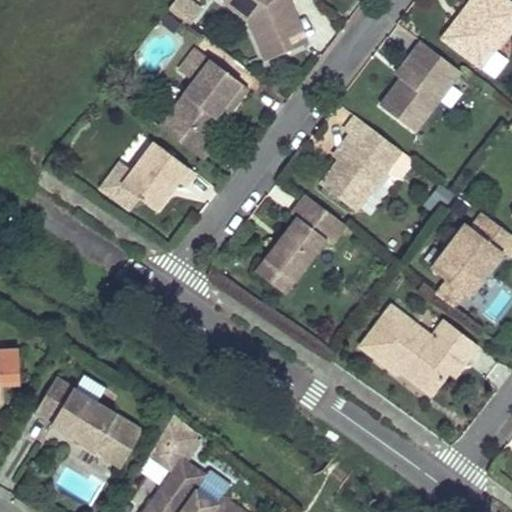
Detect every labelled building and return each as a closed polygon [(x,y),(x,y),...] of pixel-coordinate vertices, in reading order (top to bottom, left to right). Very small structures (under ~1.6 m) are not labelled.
[(192,0),(171,0),(166,8),(189,25),(202,6),(192,0)] [(246,2),(243,0),(222,0),(220,3),(236,14),(246,2)] [(243,0),(246,2),(236,14),(247,23),(263,61),(304,43),(288,3),(282,4),(280,0),(243,0)] [(511,28),(511,7),(502,0),(473,0),(461,16),(461,17),(465,20),(447,45),(480,70),(511,28)] [(465,20),(461,17),(442,41),(447,45),(465,20)] [(460,73),(421,42),(410,56),(416,60),(400,80),(380,106),(414,133),(460,73)] [(248,89),(211,60),(195,49),(178,71),(194,82),(159,128),(200,159),(214,143),(202,134),(220,112),(226,118),(248,89)] [(416,60),(410,56),(395,75),(400,80),(416,60)] [(401,152),(360,121),(350,134),(355,138),(339,160),(338,160),(320,184),(355,211),(381,178),(401,152)] [(355,138),(350,134),(333,156),(339,160),(355,138)] [(193,173),(153,142),(120,187),(155,212),(178,182),(183,186),(193,173)] [(346,227),(304,196),(291,213),(298,218),(265,261),(294,282),(327,240),(333,245),(346,227)] [(511,251),(511,236),(483,214),(471,228),(466,224),(431,269),(446,281),(464,296),(468,298),(501,255),(506,259),(511,251)] [(294,282),(265,261),(255,273),(285,295),(294,282)] [(464,296),(446,281),(435,296),(454,309),(464,296)] [(435,388),(446,374),(445,374),(457,359),(464,364),(479,346),(445,319),(430,338),(399,314),(370,352),(370,354),(389,370),(398,359),(435,388)] [(44,344),(49,334),(34,325),(29,334),(44,344)] [(0,402),(2,402),(1,382),(22,381),(21,351),(0,351),(0,402)] [(435,388),(398,359),(389,370),(397,375),(400,372),(430,395),(435,388)] [(464,364),(457,359),(445,374),(446,374),(453,380),(464,364)] [(127,424),(52,380),(33,413),(49,423),(46,428),(104,462),(127,424)] [(167,474),(140,511),(242,511),(220,496),(217,500),(214,505),(194,490),(198,486),(203,477),(179,460),(193,440),(166,422),(144,458),(167,474)] [(140,432),(127,424),(104,462),(117,470),(140,432)] [(217,500),(198,486),(194,490),(214,505),(217,500)]
